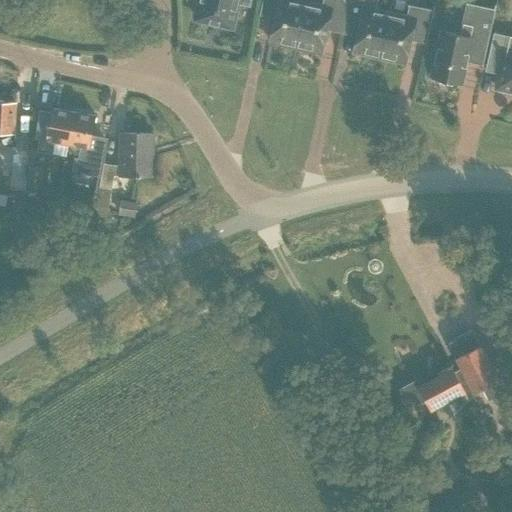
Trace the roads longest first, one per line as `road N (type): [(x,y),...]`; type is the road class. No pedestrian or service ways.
road 1 (unclassified): [(0,357),(171,255),(264,214)]
road 2 (unclassified): [(511,181),(392,183),(264,214)]
road 3 (unclassified): [(264,214),(181,101),(151,86)]
road 4 (residential): [(151,86),(0,52)]
